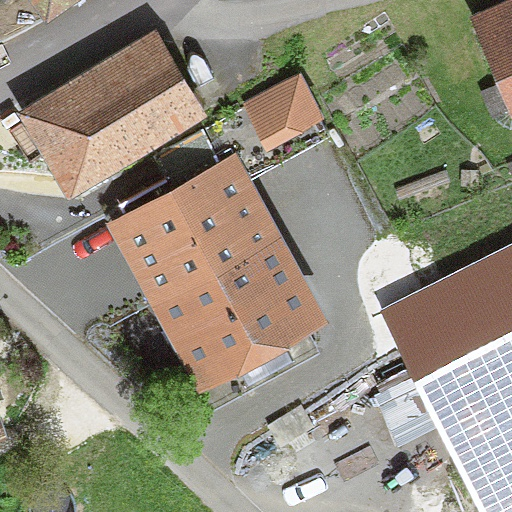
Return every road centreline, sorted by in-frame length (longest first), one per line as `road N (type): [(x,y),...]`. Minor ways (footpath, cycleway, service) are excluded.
road 1 (unclassified): [(0,300),(221,511)]
road 2 (residential): [(136,13),(193,25),(348,0)]
road 3 (tertiary): [(136,13),(0,66)]
